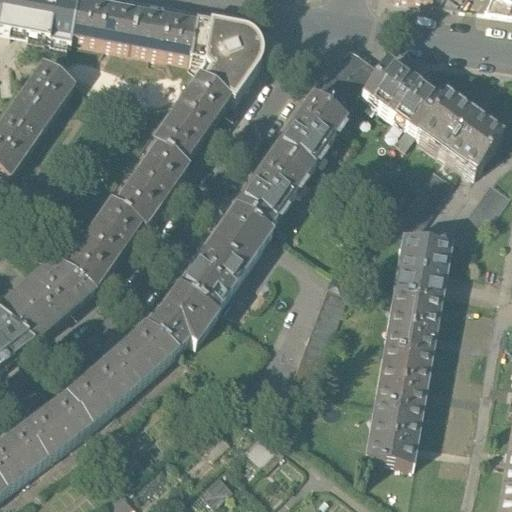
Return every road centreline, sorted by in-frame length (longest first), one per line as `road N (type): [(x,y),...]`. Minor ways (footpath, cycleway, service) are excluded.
road 1 (residential): [(0,415),(131,305),(344,15)]
road 2 (residential): [(344,15),(511,44)]
